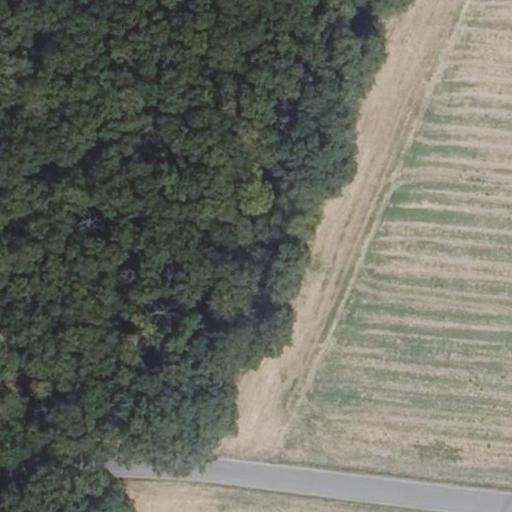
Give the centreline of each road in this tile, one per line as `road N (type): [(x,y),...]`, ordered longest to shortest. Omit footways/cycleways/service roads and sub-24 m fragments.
road 1 (tertiary): [(0,499),(59,472),(114,466),(511,506)]
road 2 (track): [(0,344),(13,511)]
